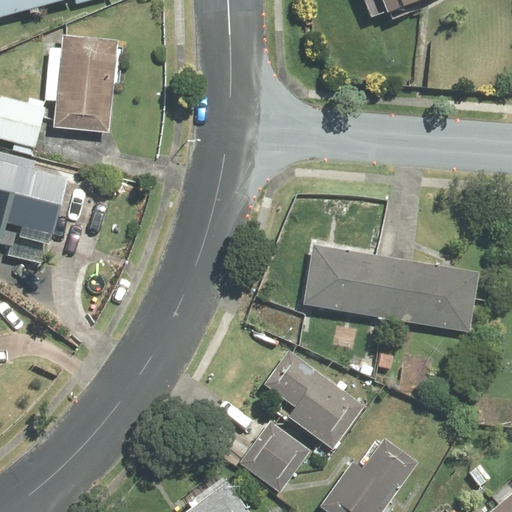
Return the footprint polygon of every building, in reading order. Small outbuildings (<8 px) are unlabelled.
[(0,0),(0,19),(73,2),(72,0),(0,0)] [(373,0),(381,19),(430,0),(373,0)] [(114,43),(60,38),(50,130),(104,136),(114,43)] [(0,98),(0,142),(12,144),(10,154),(31,158),(41,106),(0,98)] [(62,182),(0,165),(0,233),(1,230),(46,242),(62,182)] [(475,275),(308,247),(298,308),(465,335),(475,275)] [(361,411),(284,354),(259,389),(289,411),(283,420),(329,454),(361,411)] [(267,423),(236,466),(278,496),(309,453),(267,423)] [(349,464),(315,511),(316,511),(380,511),(415,465),(380,440),(358,470),(349,464)] [(243,511),(223,484),(183,511),(243,511)] [(511,511),(511,493),(489,511),(511,511)]
